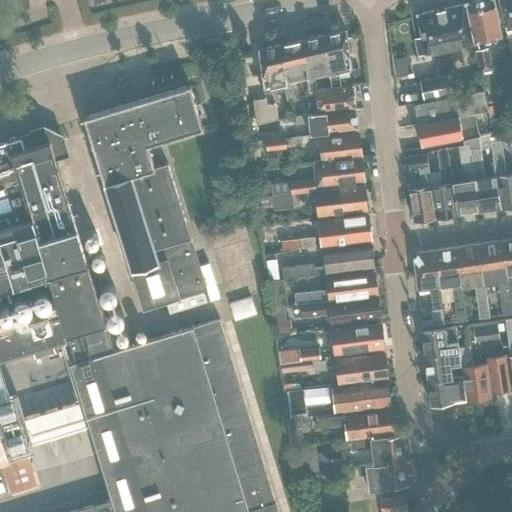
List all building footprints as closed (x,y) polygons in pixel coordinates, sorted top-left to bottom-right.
[(501,37),(492,0),(479,0),(466,3),(481,75),(489,73),(491,69),(488,48),(484,49),(483,41),(501,37)] [(511,0),(499,0),(505,26),(511,24),(511,0)] [(464,3),(438,9),(446,50),(447,50),(473,44),(464,3)] [(446,50),(438,9),(417,14),(422,38),(416,39),(419,55),(434,52),(439,75),(451,73),(447,50),(446,50)] [(330,89),(345,87),(344,80),(340,81),(339,70),(350,67),(346,30),(324,35),(330,89)] [(309,91),(315,91),(330,89),(324,35),(302,40),(307,78),(309,91)] [(281,44),(285,92),(287,100),(299,97),(295,80),(307,78),(302,40),(281,44)] [(276,94),(285,92),(281,44),(259,49),(264,88),(264,94),(276,91),(276,94)] [(424,99),(452,93),(450,77),(420,82),(424,99)] [(203,128),(190,85),(84,117),(104,184),(105,184),(143,308),(179,297),(205,289),(167,164),(155,167),(148,145),(203,128)] [(307,106),(308,113),(308,114),(355,108),(352,86),(345,87),(330,89),(315,91),(317,105),(307,106)] [(414,104),(417,124),(488,111),(484,91),(414,104)] [(267,105),(266,98),(253,100),(257,124),(278,119),(276,103),(267,105)] [(358,129),(355,108),(308,114),(308,113),(294,116),(296,125),(310,122),(311,134),(358,129)] [(488,111),(417,124),(422,148),(463,140),(470,138),(479,136),(493,132),(490,120),(488,111)] [(490,120),(493,132),(493,133),(511,129),(511,121),(511,116),(490,120)] [(66,154),(61,137),(58,135),(48,138),(46,130),(7,141),(7,140),(0,142),(0,290),(49,276),(58,306),(0,323),(0,362),(63,343),(112,498),(64,511),(276,511),(220,319),(113,352),(54,158),(66,154)] [(318,136),(321,160),(361,156),(358,132),(318,136)] [(485,178),(479,136),(470,138),(479,212),(501,208),(497,177),(485,178)] [(267,151),(287,149),(286,138),(266,140),(267,151)] [(470,138),(463,140),(464,146),(458,147),(461,173),(465,173),(467,181),(453,183),(457,215),(479,212),(470,138)] [(497,177),(501,208),(511,206),(511,174),(508,175),(504,141),(493,143),(497,177)] [(457,215),(453,183),(448,148),(438,150),(442,174),(446,173),(447,184),(432,186),(436,218),(457,215)] [(436,218),(432,186),(427,153),(408,156),(411,169),(419,169),(421,181),(423,181),(424,187),(408,189),(413,221),(436,218)] [(291,196),(316,192),(316,190),(363,184),(363,179),(364,179),(361,156),(321,160),(313,161),(315,179),(290,183),(291,196)] [(364,184),(363,184),(316,190),(316,192),(319,215),(367,209),(364,184)] [(291,196),(272,198),(273,209),(292,207),(291,196)] [(323,245),(371,239),(368,214),(319,219),(323,245)] [(252,297),(265,294),(243,224),(208,235),(234,322),(257,315),(252,297)] [(316,246),(315,237),(281,241),(282,250),(316,246)] [(511,239),(502,241),(506,275),(511,274),(511,239)] [(484,285),(485,285),(498,283),(502,316),(511,315),(506,275),(502,241),(479,244),(484,285)] [(327,272),(374,267),(371,243),(324,249),(326,265),(314,266),(313,263),(282,268),(284,278),(327,272)] [(490,318),(488,307),(485,285),(484,285),(479,244),(457,247),(462,288),(474,286),(479,320),(490,318)] [(436,250),(440,286),(452,285),(457,321),(467,320),(462,288),(457,247),(436,250)] [(440,286),(436,250),(418,253),(414,258),(418,289),(430,288),(430,294),(432,310),(431,310),(433,326),(444,324),(440,286)] [(280,279),(279,268),(269,269),(271,280),(280,279)] [(298,305),(301,304),(378,295),(375,271),(328,277),(329,290),(297,294),(298,305)] [(206,302),(203,292),(167,304),(170,313),(206,302)] [(284,306),(287,305),(286,294),(273,296),(274,307),(284,306)] [(378,295),(301,304),(302,317),(332,314),(333,324),(380,318),(378,295)] [(278,321),(286,320),(284,306),(273,307),(275,322),(278,321)] [(488,307),(490,318),(499,317),(498,306),(488,307)] [(286,320),(278,321),(280,334),(292,332),(290,319),(286,320)] [(336,354),(384,348),(381,322),(333,328),(336,354)] [(475,341),(485,340),(483,325),(473,326),(475,341)] [(425,356),(459,351),(458,349),(455,326),(422,330),(425,356)] [(458,349),(459,351),(460,362),(462,375),(466,401),(491,397),(486,365),(471,367),(468,347),(458,349)] [(281,365),(321,360),(319,348),(299,350),(300,357),(281,359),(281,365)] [(460,362),(459,351),(425,356),(428,381),(451,378),(451,377),(449,364),(460,362)] [(340,382),(387,376),(384,352),(337,358),(340,382)] [(504,356),(486,358),(491,393),(509,390),(504,356)] [(326,360),(321,360),(281,365),(282,373),(313,369),(313,371),(327,370),(326,360)] [(458,402),(466,401),(462,375),(451,377),(451,378),(428,381),(431,406),(458,402)] [(335,412),(344,411),(391,406),(388,382),(333,388),(335,406),(326,408),(325,404),(306,406),(307,416),(317,415),(335,412)] [(287,390),(291,418),(307,416),(304,388),(301,388),(287,390)] [(28,455),(36,453),(19,395),(0,401),(0,465),(1,465),(10,493),(37,484),(28,455)] [(391,409),(344,415),(347,438),(394,433),(391,409)] [(302,429),(301,417),(288,418),(290,430),(302,429)] [(373,448),(375,464),(406,460),(402,435),(371,439),(371,437),(350,439),(352,451),(373,448)] [(351,450),(350,439),(339,441),(341,451),(351,450)] [(319,470),(316,450),(295,454),(298,473),(319,470)] [(375,464),(358,466),(359,475),(366,474),(369,491),(409,485),(407,475),(411,474),(409,462),(406,462),(406,460),(375,464)] [(408,511),(406,498),(380,501),(381,511),(408,511)] [(368,511),(368,502),(352,504),(352,511),(368,511)]
